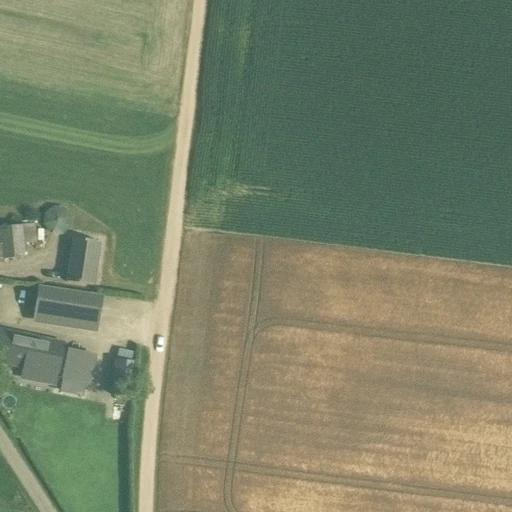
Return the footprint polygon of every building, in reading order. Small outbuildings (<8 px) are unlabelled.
[(65,210),(53,208),(44,215),(43,226),(50,236),(61,237),(70,230),(72,219),(65,210)] [(35,244),(34,226),(0,228),(0,262),(1,262),(1,260),(23,258),(22,245),(35,244)] [(92,288),(100,245),(73,240),(65,283),(92,288)] [(102,299),(38,288),(34,314),(98,324),(102,299)] [(63,348),(63,346),(0,332),(0,361),(23,367),(24,366),(39,369),(37,379),(56,383),(57,377),(83,382),(89,353),(63,348)] [(84,395),(86,387),(63,381),(61,390),(84,395)]
